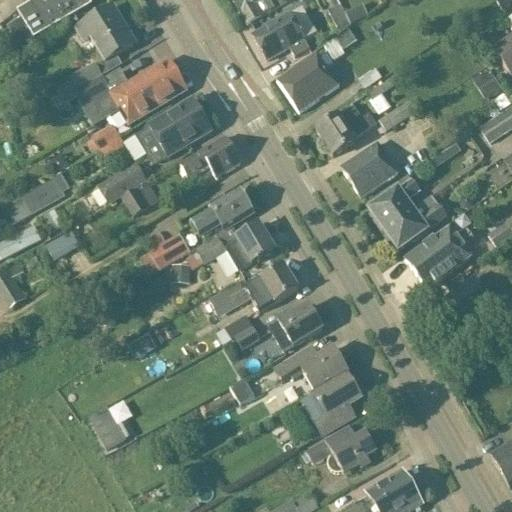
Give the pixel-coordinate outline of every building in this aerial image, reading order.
[(32,0),(34,1),(28,5),(29,8),(17,15),(34,43),(92,8),(88,2),(90,0),(32,0)] [(264,2),(262,0),(228,0),(239,17),(239,16),(246,28),(262,19),(255,7),(264,2)] [(358,0),(345,7),(350,17),(364,10),(359,0),(358,0)] [(113,9),(76,31),(84,46),(91,42),(104,65),(117,58),(117,59),(133,50),(119,28),(123,26),(113,9)] [(329,14),(339,35),(350,30),(340,9),(329,14)] [(310,53),(308,50),(303,41),(291,21),(254,43),(267,65),(290,52),(295,62),(310,53)] [(349,33),(335,42),(342,52),(342,53),(356,44),(349,33)] [(511,38),(503,45),(497,37),(486,44),(510,78),(511,76),(511,38)] [(337,90),(324,71),(316,60),(315,59),(277,85),(299,116),(337,90)] [(103,80),(79,95),(83,103),(87,108),(96,102),(99,106),(107,121),(120,114),(178,79),(168,64),(131,87),(122,73),(106,82),(105,79),(103,80)] [(70,81),(79,95),(103,80),(96,69),(95,66),(70,81)] [(503,93),(488,72),(471,83),(486,105),(503,93)] [(398,77),(367,98),(372,104),(369,105),(378,119),(391,110),(383,98),(402,84),(398,77)] [(187,95),(178,79),(120,114),(129,129),(187,95)] [(212,136),(192,103),(157,125),(149,130),(168,162),(212,136)] [(386,136),(420,114),(414,104),(410,106),(409,105),(379,125),(386,136)] [(354,110),(339,120),(338,119),(315,135),(333,161),(356,145),(355,143),(365,136),(377,129),(369,116),(362,121),(354,110)] [(490,148),(511,133),(511,114),(510,112),(480,132),(490,148)] [(99,156),(129,137),(128,136),(121,141),(113,128),(91,141),(92,143),(85,147),(91,157),(98,153),(99,156)] [(133,144),(129,137),(99,156),(103,162),(133,144)] [(225,142),(201,157),(180,169),(189,184),(210,171),(217,182),(240,168),(225,142)] [(340,172),(361,202),(397,177),(376,147),(340,172)] [(511,156),(503,163),(511,175),(511,156)] [(501,161),(483,174),(490,183),(507,170),(501,161)] [(136,167),(97,191),(109,210),(147,186),(136,167)] [(3,207),(11,224),(73,198),(65,181),(3,207)] [(411,183),(397,194),(395,191),(381,202),(383,205),(370,215),(377,225),(376,228),(379,233),(383,233),(384,235),(412,215),(406,206),(420,195),(411,183)] [(153,210),(141,190),(120,203),(133,223),(153,210)] [(209,210),(211,214),(190,226),(199,243),(221,230),(223,234),(224,236),(233,230),(253,218),(239,195),(225,204),(224,201),(209,210)] [(419,223),(412,215),(384,235),(386,237),(384,240),(388,246),(392,245),(399,254),(412,244),(414,247),(428,236),(427,234),(447,220),(439,209),(419,223)] [(488,238),(497,251),(511,240),(511,217),(504,223),(506,226),(488,238)] [(35,228),(0,245),(0,262),(1,264),(42,243),(35,228)] [(224,236),(223,234),(215,239),(217,242),(195,255),(197,257),(186,263),(193,274),(203,268),(204,270),(226,257),(238,277),(275,255),(260,229),(239,241),(233,230),(224,236)] [(463,235),(456,240),(449,231),(432,244),(431,243),(405,263),(427,293),(471,260),(465,252),(471,247),(474,242),(469,236),(463,235)] [(71,233),(46,249),(56,263),(80,248),(71,233)] [(179,238),(148,256),(159,275),(190,256),(179,238)] [(30,303),(12,268),(0,273),(0,291),(11,313),(30,303)] [(284,270),(260,284),(231,301),(238,312),(251,304),(260,318),(298,295),(284,270)] [(173,290),(188,291),(189,273),(174,272),(173,290)] [(446,291),(451,297),(437,307),(459,337),(497,308),(475,279),(465,287),(460,281),(446,291)] [(291,316),(277,325),(268,330),(284,358),(323,334),(308,310),(293,320),(291,316)] [(511,315),(498,325),(511,343),(511,315)] [(222,345),(252,328),(246,319),(216,337),(222,345)] [(261,343),(252,328),(222,345),(224,349),(228,346),(232,352),(237,348),(242,356),(261,343)] [(314,397),(348,379),(349,378),(334,353),(319,362),(313,352),(275,374),(281,385),(291,379),(294,384),(303,379),(314,397)] [(260,398),(278,387),(267,369),(249,380),(260,398)] [(348,379),(314,397),(313,398),(328,423),(316,431),(322,441),(354,421),(348,411),(362,403),(348,379)] [(235,390),(245,409),(260,401),(250,382),(235,390)] [(111,410),(91,421),(110,455),(130,444),(111,410)] [(350,431),(325,445),(325,444),(305,455),(313,470),(332,459),(329,462),(328,467),(329,472),(332,475),(337,477),(342,475),(344,479),(360,469),(362,473),(370,468),(367,462),(377,456),(365,436),(356,441),(350,431)] [(511,447),(491,459),(511,493),(511,447)] [(365,497),(370,506),(363,510),(363,509),(356,511),(379,511),(413,492),(402,475),(365,497)] [(379,511),(419,511),(424,510),(413,492),(379,511)] [(292,503),(277,511),(316,511),(318,511),(310,497),(294,507),(292,503)]
